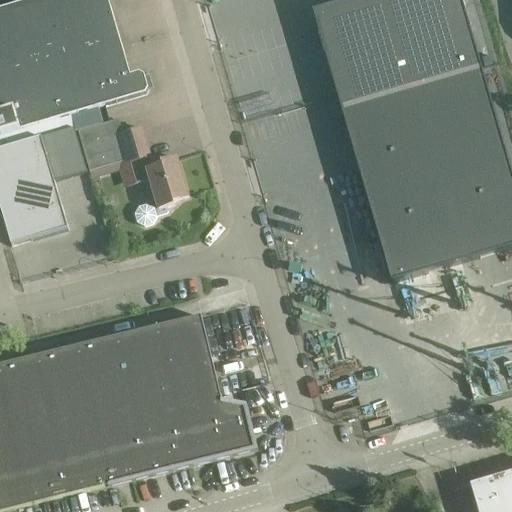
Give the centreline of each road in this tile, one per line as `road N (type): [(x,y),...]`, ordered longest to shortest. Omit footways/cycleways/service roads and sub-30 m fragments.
road 1 (unclassified): [(0,310),(250,258)]
road 2 (unclassified): [(250,258),(186,18)]
road 3 (unclassified): [(315,479),(250,258)]
road 4 (unclassified): [(315,479),(511,423)]
